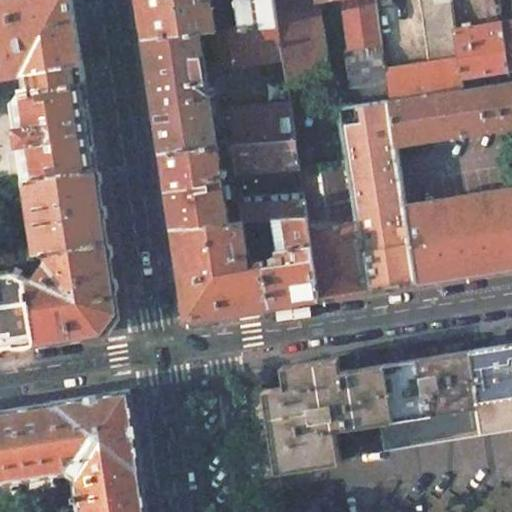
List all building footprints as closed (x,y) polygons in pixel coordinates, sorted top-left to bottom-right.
[(0,0),(0,75),(21,72),(23,89),(85,80),(78,33),(72,0),(0,0)] [(139,0),(145,34),(200,28),(216,27),(242,25),(229,15),(225,0),(139,0)] [(276,0),(237,0),(242,25),(279,22),(280,22),(276,0)] [(276,0),(280,22),(279,22),(284,58),(290,103),(293,120),(304,119),(301,93),(334,88),(318,0),(276,0)] [(375,0),(343,0),(351,49),(347,60),(355,104),(390,99),(385,67),(377,5),(375,0)] [(375,0),(377,5),(393,2),(392,0),(421,0),(431,59),(385,67),(390,99),(464,87),(456,29),(451,0),(375,0)] [(498,0),(484,0),(486,11),(500,10),(498,0)] [(511,0),(498,0),(500,10),(511,8),(511,0)] [(487,24),(456,29),(464,87),(510,80),(502,22),(495,23),(494,19),(486,20),(487,24)] [(511,20),(502,22),(510,80),(511,79),(511,20)] [(242,25),(216,27),(223,67),(284,58),(279,22),(242,25)] [(200,28),(145,34),(154,97),(162,151),(218,145),(211,99),(216,99),(215,93),(210,94),(208,78),(214,78),(213,72),(207,73),(200,28)] [(464,87),(390,99),(397,144),(450,136),(451,142),(454,142),(453,135),(511,126),(511,79),(510,80),(464,87)] [(22,177),(98,165),(92,130),(90,117),(85,80),(23,89),(21,89),(10,102),(22,177)] [(357,221),(367,289),(417,281),(406,204),(397,144),(390,99),(355,104),(339,106),(346,162),(348,161),(352,186),(357,221)] [(290,103),(229,107),(234,144),(295,139),(293,120),(290,103)] [(236,173),(300,168),(295,139),(234,144),(218,145),(162,151),(166,172),(169,192),(225,184),(223,174),(228,174),(227,169),(231,168),(230,156),(234,156),(236,173)] [(346,162),(300,168),(304,193),(307,217),(321,297),(367,289),(357,221),(348,222),(344,188),(352,186),(348,161),(346,162)] [(31,222),(36,251),(44,250),(44,249),(109,241),(104,204),(105,204),(103,194),(102,184),(101,184),(98,165),(22,177),(23,181),(24,181),(28,206),(27,206),(29,222),(31,222)] [(234,196),(234,188),(225,189),(225,184),(169,192),(174,226),(242,221),(240,204),(228,207),(226,196),(234,196)] [(511,188),(406,204),(417,281),(511,266),(511,188)] [(307,217),(304,193),(239,197),(240,204),(242,221),(246,221),(275,219),(307,217)] [(266,264),(270,304),(321,297),(307,217),(275,219),(281,257),(275,258),(276,262),(268,264),(266,264)] [(187,317),(270,304),(266,264),(268,264),(266,259),(253,262),(246,221),(242,221),(174,226),(180,272),(187,317)] [(27,279),(37,341),(103,331),(105,329),(107,329),(107,326),(116,314),(119,314),(118,311),(119,310),(117,294),(118,294),(116,280),(115,274),(114,274),(109,241),(44,249),(44,250),(47,263),(42,270),(42,272),(35,278),(27,279)] [(0,347),(37,341),(27,279),(19,275),(20,272),(16,270),(15,273),(14,273),(0,274),(0,347)] [(511,342),(471,350),(479,400),(511,394),(511,342)] [(286,385),(264,389),(272,433),(278,471),(341,460),(336,428),(380,421),(480,405),(479,400),(471,350),(342,370),(339,356),(283,365),(286,385)] [(0,511),(148,511),(142,468),(143,467),(131,387),(56,399),(56,400),(0,409),(0,511)] [(480,405),(380,421),(384,449),(511,428),(511,394),(479,400),(480,405)]
